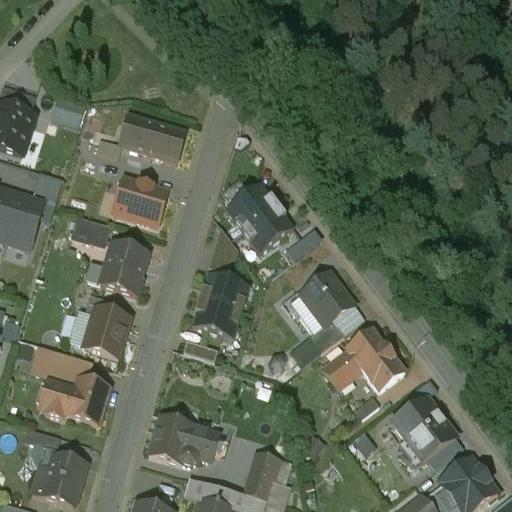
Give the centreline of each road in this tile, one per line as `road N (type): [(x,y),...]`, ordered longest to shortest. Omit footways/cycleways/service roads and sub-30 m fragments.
road 1 (residential): [(511,450),(236,90)]
road 2 (residential): [(236,90),(104,511)]
road 3 (residential): [(236,90),(147,0)]
